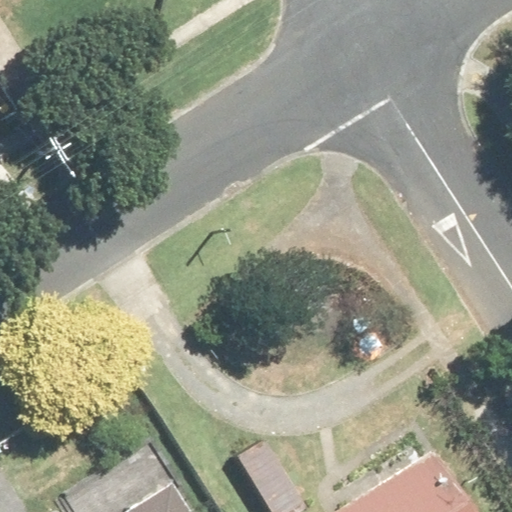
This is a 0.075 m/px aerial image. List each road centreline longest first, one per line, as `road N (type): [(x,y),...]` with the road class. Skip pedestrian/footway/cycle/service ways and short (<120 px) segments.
road 1 (residential): [(0,285),(371,49)]
road 2 (residential): [(511,294),(391,105),(371,49)]
